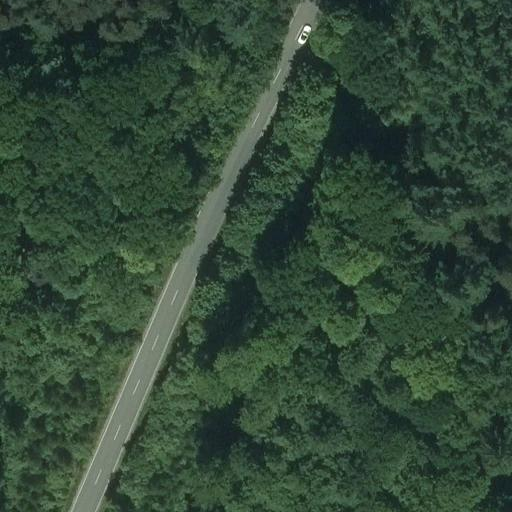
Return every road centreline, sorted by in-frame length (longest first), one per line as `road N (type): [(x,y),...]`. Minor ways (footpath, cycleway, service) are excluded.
road 1 (secondary): [(83,511),(198,240),(312,5)]
road 2 (unclassified): [(508,511),(312,5)]
